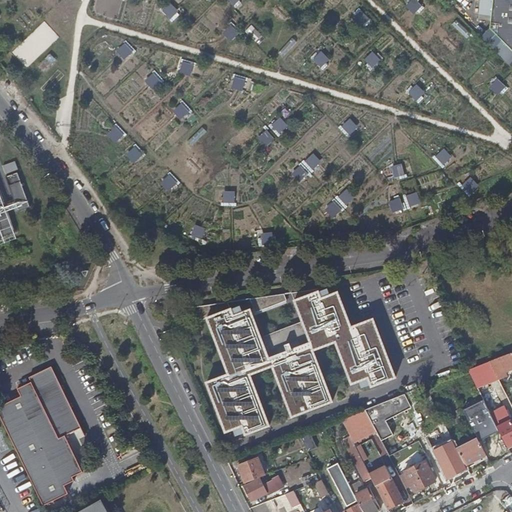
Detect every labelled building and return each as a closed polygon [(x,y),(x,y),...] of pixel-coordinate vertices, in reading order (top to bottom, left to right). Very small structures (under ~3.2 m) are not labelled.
[(416,0),(408,0),(404,4),(416,15),(423,7),(416,0)] [(511,0),(493,0),(491,28),(511,48),(511,0)] [(161,11),(170,20),(179,11),(170,2),(161,11)] [(361,26),(369,21),(361,8),(353,13),(361,26)] [(26,68),(59,37),(45,21),(11,52),(26,68)] [(232,23),(222,32),(232,41),(241,32),(232,23)] [(254,28),(248,35),(256,42),(262,35),(254,28)] [(126,60),(135,50),(126,41),(116,51),(126,60)] [(312,59),(321,68),(330,59),(321,50),(312,59)] [(373,51),(364,60),(373,69),(381,60),(373,51)] [(179,74),(190,77),(194,63),(182,60),(179,74)] [(155,71),(144,80),(153,90),(163,81),(155,71)] [(231,89),(243,91),(246,78),(234,75),(231,89)] [(497,78),(489,87),(499,96),(507,88),(497,78)] [(417,101),(425,92),(416,83),(408,92),(417,101)] [(181,120),(191,110),(182,102),(172,111),(181,120)] [(266,147),(289,127),(281,117),(257,138),(266,147)] [(348,137),(358,128),(350,118),(339,128),(348,137)] [(117,144),(126,133),(116,125),(107,135),(117,144)] [(134,164),(145,154),(136,144),(126,154),(134,164)] [(19,201),(0,147),(0,236),(28,227),(21,207),(17,208),(16,202),(19,201)] [(433,158),(443,167),(453,157),(443,148),(433,158)] [(310,173),(322,162),(314,153),(291,172),(300,182),(310,173)] [(403,164),(390,166),(392,178),(405,176),(403,164)] [(42,203),(30,168),(18,172),(31,207),(42,203)] [(160,182),(169,192),(179,182),(170,172),(160,182)] [(460,187),(470,196),(479,185),(469,176),(460,187)] [(333,218),(356,199),(348,189),(325,208),(333,218)] [(222,206),(235,206),(236,191),(223,191),(222,206)] [(389,200),(392,213),(421,204),(417,192),(389,200)] [(190,236),(201,241),(206,229),(195,225),(190,236)] [(305,291),(294,294),(295,299),(307,296),(305,291)] [(253,311),(283,300),(283,301),(284,301),(281,294),(247,299),(251,308),(253,311)] [(319,294),(293,303),(301,325),(310,350),(337,343),(355,384),(371,377),(374,385),(396,378),(374,321),(352,331),(339,294),(322,302),(319,294)] [(225,302),(190,309),(195,322),(204,318),(226,374),(204,383),(223,432),(239,426),(242,435),(266,426),(246,375),(269,366),(288,417),(329,402),(309,351),(310,350),(301,325),(259,341),(247,310),(231,316),(228,309),(225,302)] [(454,341),(438,347),(443,359),(459,353),(454,341)] [(494,373),(496,377),(505,373),(502,369),(511,365),(511,366),(511,354),(511,353),(506,356),(497,359),(488,362),(493,371),(494,373)] [(472,380),(493,371),(488,362),(467,370),(472,380)] [(20,396),(0,407),(0,419),(43,507),(69,495),(64,487),(74,482),(73,478),(82,473),(69,445),(85,437),(50,367),(28,378),(30,382),(17,390),(20,396)] [(483,402),(463,411),(476,438),(477,441),(497,432),(496,428),(483,402)] [(352,442),(375,430),(365,410),(361,412),(341,420),(352,442)] [(497,432),(505,446),(511,442),(511,425),(510,421),(496,428),(497,432)] [(308,451),(316,446),(309,434),(301,438),(308,451)] [(465,467),(486,457),(477,441),(476,438),(456,449),(457,451),(465,467)] [(291,441),(269,449),(272,456),(293,448),(291,441)] [(437,461),(446,478),(466,469),(465,467),(457,451),(437,461)] [(237,466),(245,484),(264,476),(257,459),(237,466)] [(365,483),(372,480),(367,471),(362,462),(356,466),(365,483)] [(424,462),(403,472),(413,492),(434,482),(424,462)] [(347,504),(356,500),(355,497),(338,463),(328,468),(347,504)] [(384,463),(367,471),(372,480),(374,484),(390,475),(384,463)] [(375,487),(387,510),(402,502),(390,479),(375,487)] [(321,498),(329,494),(321,480),(314,484),(321,498)] [(259,481),(244,488),(251,502),(272,491),(269,484),(262,487),(259,481)] [(350,487),(355,495),(365,489),(361,481),(350,487)] [(356,500),(359,505),(362,511),(376,511),(380,510),(369,490),(355,497),(356,500)] [(285,505),(287,511),(301,505),(296,491),(273,499),(277,508),(285,505)] [(411,501),(407,491),(401,493),(406,504),(411,501)] [(79,511),(107,511),(100,500),(79,511)]
